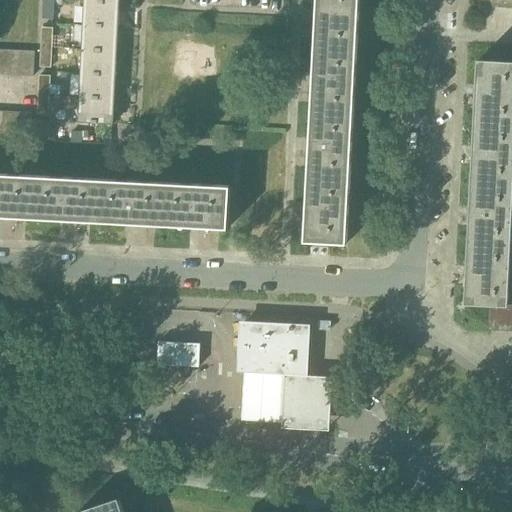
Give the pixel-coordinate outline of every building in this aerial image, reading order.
[(53,0),(42,0),(41,0),(41,20),(52,20),(53,0)] [(315,0),(313,46),(356,48),(358,0),(315,0)] [(505,9),(504,0),(492,0),(492,8),(505,9)] [(118,4),(83,2),(82,26),(117,28),(118,4)] [(82,26),(81,50),(115,52),(117,28),(82,26)] [(39,48),(50,49),(51,29),(40,29),(39,48)] [(352,113),(356,48),(313,46),(310,111),(352,113)] [(50,49),(39,48),(39,67),(49,68),(50,49)] [(0,74),(8,75),(9,51),(0,50),(0,74)] [(80,74),(114,76),(115,52),(81,50),(80,74)] [(20,76),(21,51),(9,51),(8,75),(20,76)] [(21,51),(20,76),(32,76),(33,52),(21,51)] [(474,121),(511,122),(511,62),(477,60),(474,121)] [(80,74),(78,98),(113,100),(114,76),(80,74)] [(37,96),(48,96),(49,77),(38,77),(37,96)] [(48,96),(37,96),(36,115),(47,116),(48,96)] [(113,100),(78,98),(77,122),(112,124),(113,100)] [(306,176),(348,179),(352,113),(310,111),(306,176)] [(18,112),(6,112),(5,137),(17,138),(18,112)] [(30,113),(18,112),(17,138),(29,138),(30,113)] [(511,122),(474,121),(471,181),(511,183),(511,122)] [(0,217),(32,220),(34,177),(0,174),(0,217)] [(345,244),(348,179),(306,176),(303,243),(345,244)] [(34,177),(32,220),(97,223),(99,180),(34,177)] [(99,180),(97,223),(162,226),(164,183),(99,180)] [(510,243),(511,209),(511,183),(471,181),(468,241),(510,243)] [(164,183),(162,226),(227,230),(229,187),(164,183)] [(490,305),(501,306),(507,306),(510,243),(468,241),(465,304),(490,305)] [(488,331),(500,331),(501,306),(490,305),(488,331)] [(500,331),(511,331),(511,306),(507,306),(501,306),(500,331)] [(306,328),(242,325),(239,369),(303,373),(306,328)] [(198,367),(199,364),(199,363),(198,363),(198,351),(199,351),(199,345),(160,343),(159,350),(160,350),(160,361),(159,361),(159,365),(198,367)] [(283,431),(283,436),(330,438),(332,405),(332,384),(245,380),(244,402),(243,429),(283,431)] [(122,511),(118,498),(78,511),(122,511)]
